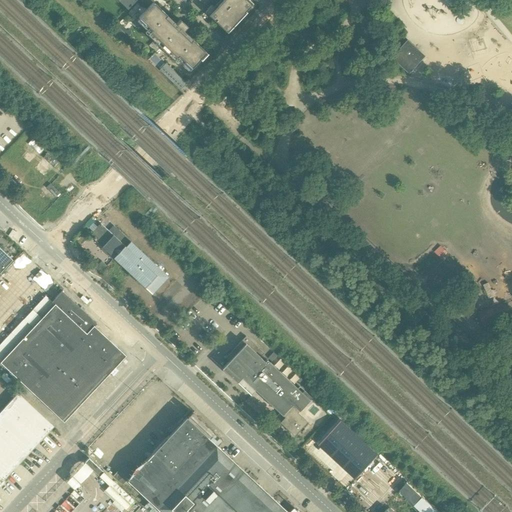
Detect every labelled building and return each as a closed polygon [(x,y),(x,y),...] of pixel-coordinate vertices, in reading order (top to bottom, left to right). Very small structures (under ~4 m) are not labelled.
[(117,0),(127,8),(128,6),(129,6),(131,4),(130,4),(134,0),(117,0)] [(232,0),(222,0),(221,2),(238,18),(244,12),(245,11),(232,0)] [(246,0),(232,0),(245,11),(250,6),(251,5),(246,0)] [(138,17),(151,30),(166,14),(160,9),(155,4),(153,2),(147,8),(138,17)] [(221,2),(215,9),(232,25),(238,18),(221,2)] [(232,25),(215,9),(211,5),(204,12),(226,31),(232,25)] [(176,57),(178,55),(193,40),(185,33),(183,31),(187,26),(180,20),(176,24),(173,22),(166,14),(151,30),(149,32),(176,57)] [(127,31),(119,23),(119,22),(113,28),(125,40),(131,33),(127,30),(127,31)] [(193,40),(178,55),(191,68),(200,58),(205,52),(204,51),(204,50),(199,45),(199,46),(193,40)] [(409,42),(401,50),(415,63),(423,55),(409,42)] [(159,70),(173,83),(180,76),(166,63),(159,70)] [(280,106),(282,95),(273,88),(262,92),(260,104),(270,111),(280,106)] [(28,144),(39,154),(42,150),(32,140),(28,144)] [(43,158),(54,167),(57,163),(46,154),(43,158)] [(102,248),(151,293),(151,294),(167,277),(144,255),(144,254),(132,243),(132,242),(131,241),(130,240),(129,239),(128,239),(128,238),(127,237),(126,237),(126,236),(125,236),(125,235),(124,235),(124,234),(123,234),(123,233),(122,233),(122,232),(121,232),(121,231),(120,231),(119,230),(118,229),(118,230),(116,228),(111,233),(100,223),(89,235),(102,248)] [(434,252),(440,258),(446,252),(440,246),(434,252)] [(0,248),(0,272),(12,260),(0,248)] [(0,361),(0,362),(16,378),(63,422),(126,355),(94,326),(96,323),(83,311),(85,309),(82,307),(81,308),(62,291),(51,302),(54,304),(0,361)] [(451,307),(481,334),(484,331),(469,316),(480,305),(469,296),(459,307),(455,303),(451,307)] [(506,303),(487,311),(480,313),(484,324),(510,314),(506,303)] [(235,354),(230,359),(222,368),(236,382),(238,380),(252,393),(255,390),(280,413),(276,417),(280,421),(279,422),(294,436),(307,421),(297,412),(294,409),(295,407),(299,411),(311,397),(303,390),(301,392),(266,360),(264,362),(260,357),(264,353),(246,336),(234,349),(236,351),(234,353),(235,354)] [(271,361),(277,356),(276,356),(273,352),(268,358),(271,361)] [(18,393),(0,411),(0,424),(11,435),(35,409),(18,393)] [(35,409),(11,435),(29,452),(53,426),(35,409)] [(216,445),(222,439),(192,411),(186,417),(166,438),(196,466),(215,445),(216,445)] [(319,445),(332,457),(343,467),(366,443),(354,432),(342,421),(334,429),(319,445)] [(0,424),(0,447),(11,435),(0,424)] [(11,435),(0,447),(0,472),(5,478),(29,452),(11,435)] [(126,480),(160,511),(245,511),(240,507),(232,500),(225,493),(218,486),(210,479),(203,472),(196,466),(166,438),(126,480)] [(378,454),(366,443),(343,467),(355,478),(378,454)] [(215,445),(196,466),(203,472),(223,451),(216,445),(215,445)] [(230,458),(223,451),(203,472),(210,479),(230,458)] [(84,462),(89,467),(99,476),(103,472),(88,458),(84,462)] [(237,465),(230,458),(210,479),(218,486),(237,465)] [(245,472),(237,465),(218,486),(225,493),(245,472)] [(252,479),(245,472),(225,493),(232,500),(252,479)] [(232,500),(240,507),(259,486),(252,479),(232,500)] [(108,486),(129,506),(134,500),(113,481),(108,486)] [(421,511),(437,511),(438,511),(407,482),(404,485),(405,485),(399,491),(409,500),(419,509),(421,511)] [(240,507),(245,511),(248,511),(267,492),(259,486),(240,507)] [(248,511),(261,511),(274,499),(267,492),(248,511)] [(261,511),(275,511),(281,506),(274,499),(261,511)]
